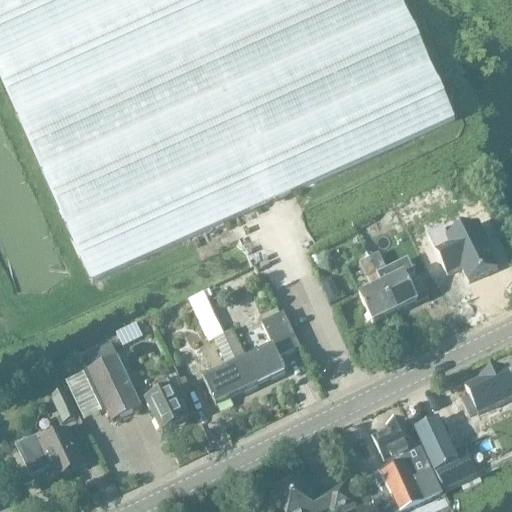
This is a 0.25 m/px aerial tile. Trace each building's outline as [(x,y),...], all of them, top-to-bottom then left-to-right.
[(400,0),(0,0),(0,77),(91,281),(453,119),(400,0)] [(426,193),(379,216),(382,221),(430,199),(426,193)] [(442,229),(427,237),(447,279),(461,272),(468,286),(497,272),(485,247),(488,245),(479,225),(448,240),(442,229)] [(372,326),(395,315),(368,260),(362,247),(353,252),(372,291),(359,298),(372,326)] [(368,260),(395,315),(418,304),(406,280),(414,276),(407,261),(386,272),(378,256),(368,260)] [(206,300),(191,307),(209,344),(223,337),(206,300)] [(238,366),(251,393),(286,376),(277,359),(300,350),(284,315),(261,325),(273,350),(247,362),(233,332),(224,336),(238,366)] [(112,424),(141,410),(116,359),(88,373),(112,424)] [(216,409),(251,393),(238,366),(229,371),(203,383),(216,409)] [(470,400),(462,404),(469,419),(477,416),(478,417),(511,400),(511,377),(508,369),(504,371),(503,369),(479,381),(480,383),(465,390),(470,400)] [(162,435),(187,423),(167,381),(154,387),(159,398),(147,404),(162,435)] [(63,426),(78,419),(65,392),(50,399),(63,426)] [(438,421),(415,432),(435,475),(459,464),(454,455),(438,421)] [(384,465),(416,450),(403,422),(387,429),(389,433),(372,440),(384,465)] [(37,439),(17,449),(31,479),(51,469),(57,482),(85,468),(68,432),(40,445),(37,439)] [(397,511),(405,511),(442,495),(431,472),(413,480),(406,463),(380,475),(397,511)] [(376,511),(396,511),(379,475),(363,483),(376,511)] [(351,511),(340,487),(316,499),(307,480),(268,499),(273,511),(351,511)]
